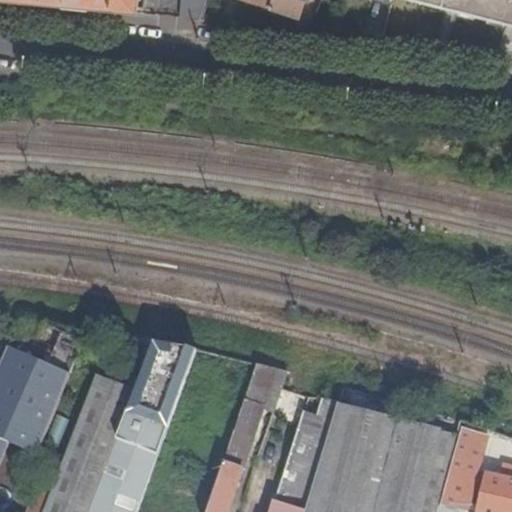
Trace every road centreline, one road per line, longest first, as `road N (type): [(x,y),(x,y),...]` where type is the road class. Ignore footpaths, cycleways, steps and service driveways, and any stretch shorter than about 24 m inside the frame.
road 1 (tertiary): [(165,57),(511,92)]
road 2 (tertiary): [(0,41),(165,57)]
